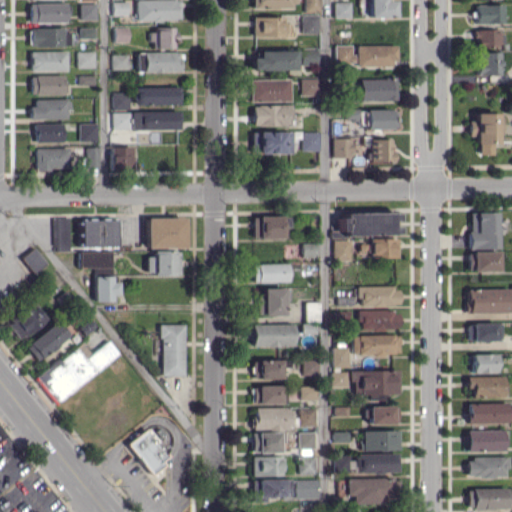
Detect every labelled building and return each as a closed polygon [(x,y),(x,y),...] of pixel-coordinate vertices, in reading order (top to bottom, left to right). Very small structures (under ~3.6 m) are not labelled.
[(133,0),(134,20),(178,20),(177,0),(133,0)] [(250,0),(250,8),(292,7),(292,0),(250,0)] [(317,0),(301,0),(302,12),(318,12),(317,0)] [(391,0),(365,0),(366,16),(392,16),(391,0)] [(348,17),(348,1),(332,2),(332,17),(348,17)] [(27,22),(64,21),(63,2),(26,2),(27,22)] [(93,3),(77,3),(78,19),(93,19),(93,3)] [(473,4),(473,23),(500,22),(500,4),(473,4)] [(316,14),(299,14),(299,33),(316,32),(316,14)] [(250,35),(288,35),(288,23),(280,23),(280,16),(250,16),(250,35)] [(92,27),(77,27),(77,37),(92,36),(92,27)] [(67,45),(67,29),(27,28),(26,45),(67,45)] [(173,47),(173,28),(148,28),(148,48),(173,47)] [(472,46),(498,45),(498,29),(472,29),(472,46)] [(394,63),(394,44),(353,44),(353,53),(349,53),(349,44),(332,45),(332,64),(394,63)] [(292,49),(255,50),(255,57),(248,57),(248,69),(292,69),(292,49)] [(298,50),(299,64),(315,64),(315,49),(298,50)] [(27,70),(64,70),(64,50),(27,51),(27,70)] [(74,67),(92,67),(92,51),(74,50),(74,67)] [(177,51),(134,52),(134,71),(177,70),(177,51)] [(474,74),(497,73),(497,51),(474,52),(474,74)] [(125,68),(125,53),(109,54),(109,68),(125,68)] [(61,75),(28,74),(27,93),(60,94),(61,75)] [(298,77),(298,95),(316,94),(316,77),(298,77)] [(393,77),(357,78),(358,100),(394,100),(393,77)] [(287,78),(247,79),(247,101),(287,100),(287,78)] [(132,104),(177,103),(176,86),(131,87),(132,104)] [(126,108),(127,91),(110,91),(110,108),(126,108)] [(29,118),(64,118),(64,109),(67,109),(67,98),(29,99),(29,118)] [(287,104),(249,105),(250,125),(288,124),(287,104)] [(362,128),(394,127),(394,108),(362,109),(362,128)] [(129,111),(129,129),(177,128),(177,110),(129,111)] [(109,112),(110,128),(127,128),(127,111),(109,112)] [(498,112),(472,112),(472,120),(464,120),(464,135),(472,135),(472,143),(476,143),(476,154),(490,154),(490,142),(497,142),(498,112)] [(94,140),(94,122),(76,123),(76,141),(94,140)] [(59,123),(31,123),(31,141),(59,141),(59,123)] [(288,153),(289,131),(249,130),(248,152),(288,153)] [(316,150),(318,132),(300,131),(299,149),(316,150)] [(349,137),(329,138),(330,157),(350,156),(349,137)] [(129,145),(107,146),(108,170),(130,169),(129,145)] [(96,146),(82,147),(83,168),(96,167),(96,146)] [(66,168),(66,148),(32,147),(32,170),(47,171),(47,167),(66,168)] [(466,212),(467,248),(494,248),(493,211),(466,212)] [(335,213),(335,235),(393,234),(393,223),(392,223),(392,212),(335,213)] [(51,250),(67,250),(66,215),(50,216),(51,250)] [(280,237),(280,228),(285,228),(284,215),(250,215),(250,237),(280,237)] [(143,247),(181,247),(181,217),(143,217),(143,247)] [(77,246),(112,245),(112,219),(76,219),(77,246)] [(365,238),(366,257),(395,256),(395,237),(365,238)] [(347,260),(348,239),(331,239),(330,259),(347,260)] [(314,242),(299,242),(299,256),(314,256),(314,242)] [(44,262),(31,247),(18,257),(31,273),(44,262)] [(177,250),(150,250),(150,256),(143,256),(143,275),(177,274),(177,250)] [(109,251),(75,251),(75,267),(91,267),(92,274),(109,274),(109,251)] [(495,251),(465,251),(465,271),(495,270),(495,251)] [(285,263),(250,263),(250,281),(285,281),(285,263)] [(91,301),(109,301),(109,294),(116,294),(116,281),(109,281),(109,275),(91,275),(91,301)] [(354,285),(354,305),(396,306),(396,286),(354,285)] [(254,315),(281,314),(281,301),(285,301),(285,287),(259,287),(259,295),(253,295),(254,315)] [(507,289),(463,288),(463,312),(506,312),(507,289)] [(5,324),(18,340),(43,317),(30,302),(5,324)] [(317,302),(303,302),(302,320),(317,320),(317,302)] [(354,310),(354,329),(396,329),(395,309),(354,310)] [(66,334),(53,320),(23,347),(36,361),(66,334)] [(499,339),(498,322),(464,323),(465,340),(499,339)] [(249,323),(249,345),(290,346),(290,323),(249,323)] [(182,324),(158,324),(157,375),(181,375),(182,324)] [(349,334),(349,354),(395,354),(395,334),(349,334)] [(117,354),(106,340),(88,353),(80,342),(33,377),(52,403),(117,354)] [(345,347),(330,347),(330,366),(346,366),(345,347)] [(470,372),(493,372),(493,353),(469,354),(470,372)] [(250,379),(278,378),(277,367),(284,367),(284,359),(249,360),(250,379)] [(300,374),(316,374),(316,359),(300,359),(300,374)] [(396,393),(395,369),(346,370),(346,381),(351,381),(351,394),(396,393)] [(344,385),(344,370),(328,371),(329,386),(344,385)] [(469,397),(501,396),(500,375),(463,376),(463,387),(469,387),(469,397)] [(278,386),(250,385),(249,403),(277,404),(278,386)] [(313,385),(297,386),(298,399),(314,398),(313,385)] [(505,422),(505,402),(464,402),(464,422),(505,422)] [(363,424),(395,423),(394,405),(363,406),(363,424)] [(285,429),(285,407),(250,406),(250,429),(285,429)] [(312,407),(296,408),(296,425),(312,425),(312,407)] [(123,443),(147,473),(167,457),(143,427),(123,443)] [(360,430),(360,450),(396,449),(395,429),(360,430)] [(464,430),(464,451),(500,450),(500,429),(464,430)] [(276,452),(276,431),(248,431),(249,452),(276,452)] [(313,447),(312,431),(296,432),(296,448),(313,447)] [(395,452),(353,454),(354,473),(396,471),(395,452)] [(349,454),(332,455),(332,469),(349,469),(349,454)] [(248,456),(249,476),(277,475),(277,455),(248,456)] [(295,455),(296,474),(313,474),(312,455),(295,455)] [(464,476),(504,476),(504,457),(464,457),(464,476)] [(344,495),(350,495),(350,503),(381,502),(381,497),(395,496),(395,477),(343,478),(344,495)] [(249,502),(264,501),(264,497),(292,496),(291,478),(249,479),(249,502)] [(293,498),(316,497),(315,479),(292,479),(293,498)] [(464,508),(505,508),(504,487),(464,488),(464,508)]
